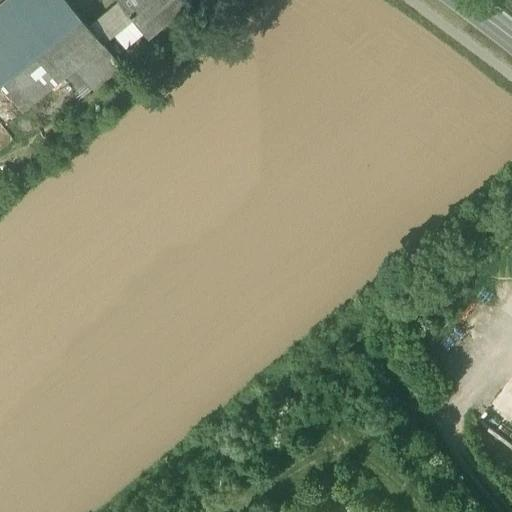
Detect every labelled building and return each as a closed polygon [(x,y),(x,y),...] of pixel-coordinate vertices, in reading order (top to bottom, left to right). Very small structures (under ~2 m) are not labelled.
[(4,0),(0,4),(0,84),(18,107),(61,72),(71,64),(98,41),(87,27),(63,0),(4,0)] [(181,0),(117,0),(116,1),(117,2),(131,19),(142,31),(163,13),(166,16),(183,2),(181,0)] [(117,2),(94,21),(109,38),(131,19),(117,2)] [(109,38),(94,21),(87,27),(98,41),(101,44),(109,38)] [(98,41),(71,64),(91,89),(119,66),(101,44),(98,41)] [(91,89),(71,64),(61,72),(82,96),(91,89)]
